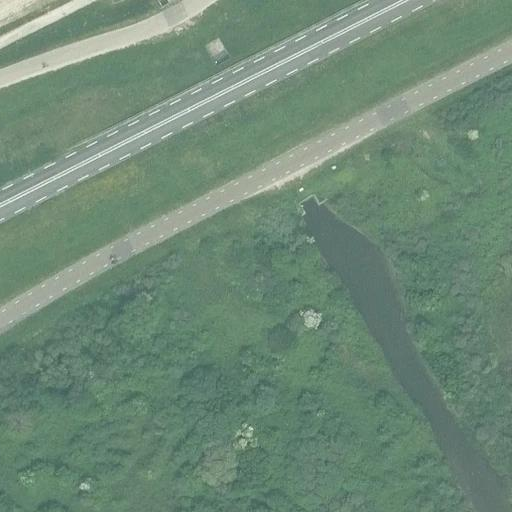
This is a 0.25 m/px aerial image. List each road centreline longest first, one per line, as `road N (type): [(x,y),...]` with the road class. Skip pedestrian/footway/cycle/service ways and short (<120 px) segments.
road 1 (unclassified): [(0,322),(511,52)]
road 2 (primary): [(0,207),(406,0)]
road 3 (unclassified): [(0,83),(149,28),(201,0)]
